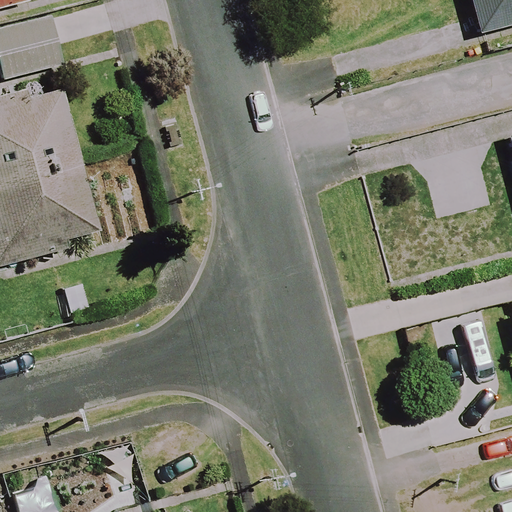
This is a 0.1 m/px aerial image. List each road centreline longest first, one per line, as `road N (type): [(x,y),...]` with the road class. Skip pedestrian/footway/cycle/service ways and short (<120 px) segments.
road 1 (residential): [(211,0),(296,322)]
road 2 (residential): [(296,322),(0,399)]
road 3 (residential): [(296,322),(346,511)]
